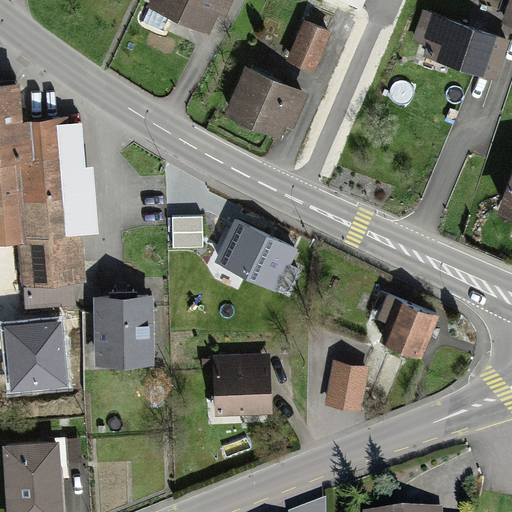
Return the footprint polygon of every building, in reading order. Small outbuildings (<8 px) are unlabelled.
[(228,0),(154,0),(207,24),(214,10),(222,14),(228,0)] [(511,0),(503,0),(499,12),(511,17),(511,0)] [(508,41),(424,13),(415,39),(429,44),(426,55),(495,78),(508,41)] [(305,24),(289,60),(313,70),(328,34),(305,24)] [(306,95),(246,69),(227,114),(279,136),(284,124),(292,128),(306,95)] [(17,76),(0,77),(0,237),(17,236),(21,298),(69,294),(68,277),(79,276),(66,113),(20,117),(17,76)] [(511,178),(499,214),(511,218),(511,178)] [(295,249),(236,221),(217,261),(276,289),(295,249)] [(95,296),(95,358),(152,359),(153,297),(95,296)] [(403,306),(388,344),(420,356),(435,318),(403,306)] [(59,323),(6,328),(12,390),(65,385),(59,323)] [(269,353),(215,356),(218,407),(272,405),(269,353)] [(334,362),(327,403),(359,408),(366,367),(334,362)] [(6,441),(7,511),(62,511),(61,440),(6,441)]
